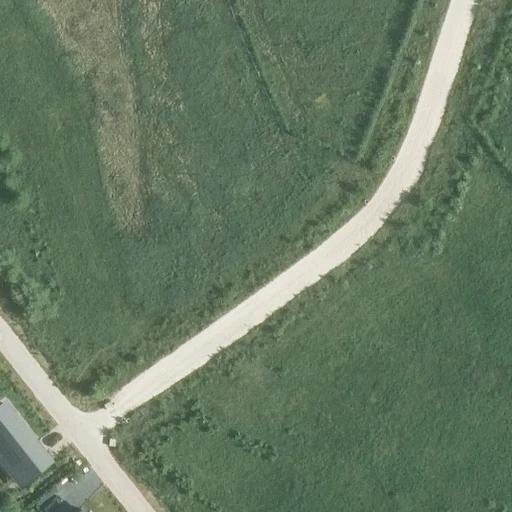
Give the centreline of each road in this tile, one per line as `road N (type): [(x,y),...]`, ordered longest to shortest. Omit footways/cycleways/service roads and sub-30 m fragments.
road 1 (residential): [(463,0),(415,150),(369,222),(80,440)]
road 2 (residential): [(80,440),(0,340)]
